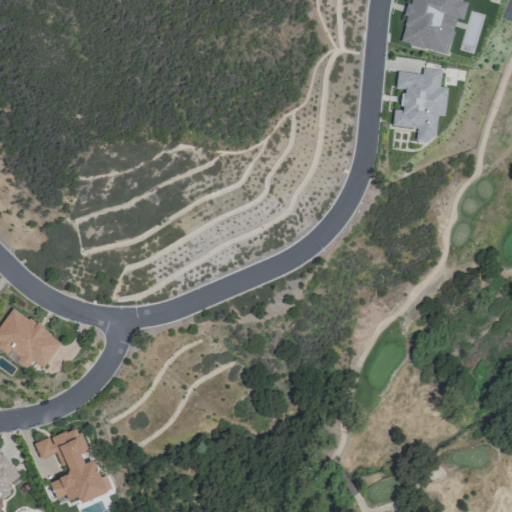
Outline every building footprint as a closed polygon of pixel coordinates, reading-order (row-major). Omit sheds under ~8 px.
[(407,0),(460,0),(446,57),(396,41),(407,0)] [(511,0),(508,0),(501,18),(511,22),(511,0)] [(394,72),(442,78),(434,138),(416,138),(417,127),(391,126),(394,72)] [(43,369),(61,342),(11,308),(0,324),(0,348),(7,354),(9,351),(18,358),(15,363),(26,370),(31,361),(43,369)] [(105,494),(93,461),(83,464),(79,453),(85,451),(77,428),(33,443),(39,459),(60,452),(68,475),(48,482),(54,499),(65,496),(67,501),(78,498),(80,503),(105,494)]
